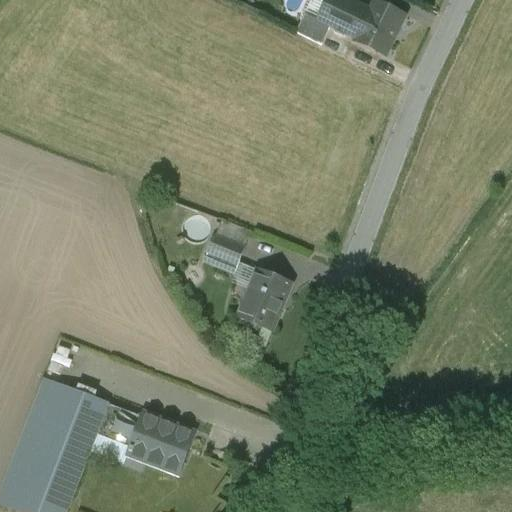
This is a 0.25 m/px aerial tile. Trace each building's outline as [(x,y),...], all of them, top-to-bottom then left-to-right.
[(405,18),(374,3),(369,11),(345,0),(329,0),(319,22),(355,40),(354,42),(386,57),(405,18)] [(250,234),(223,223),(216,238),(244,249),(250,234)] [(216,238),(215,238),(209,254),(238,266),(245,250),(244,249),(216,238)] [(292,285),(258,271),(238,319),(272,333),(292,285)] [(107,406),(44,382),(4,487),(67,511),(96,436),(107,407),(107,406)] [(143,420),(107,407),(96,436),(131,449),(143,420)] [(194,436),(144,417),(143,420),(131,449),(129,456),(179,475),(194,436)] [(66,511),(67,511),(4,487),(0,496),(0,506),(15,511),(66,511)]
